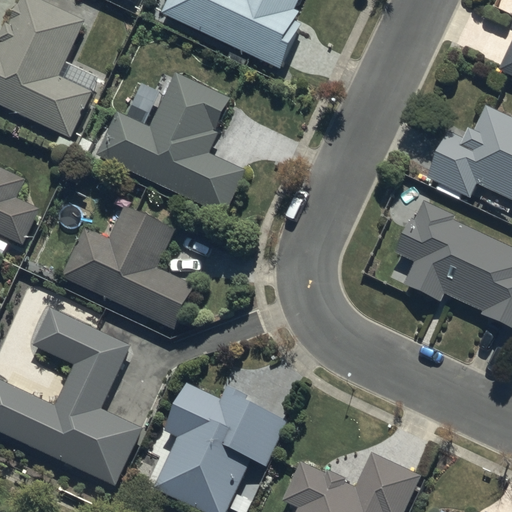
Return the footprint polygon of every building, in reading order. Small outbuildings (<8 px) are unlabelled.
[(75,152),(79,142),(75,140),(97,94),(94,93),(102,78),(69,62),(96,6),(83,0),(25,0),(13,26),(9,24),(2,39),(6,41),(2,51),(0,50),(0,104),(64,136),(60,146),(74,153),(75,152)] [(172,0),(165,14),(285,70),(306,25),(300,22),(304,13),(298,10),(302,0),(172,0)] [(511,51),(503,72),(511,76),(511,51)] [(122,113),(102,155),(230,217),(251,173),(212,154),(222,135),(218,133),(234,100),(179,74),(153,128),(122,113)] [(467,139),(452,132),(430,179),(473,198),(479,186),(511,200),(511,117),(490,107),(478,133),(471,130),(467,139)] [(0,235),(14,242),(26,248),(43,212),(21,201),(30,183),(0,168),(0,235)] [(457,217),(425,203),(399,255),(418,263),(407,286),(444,303),(448,295),(486,313),(485,316),(511,328),(511,248),(455,221),(457,217)] [(89,228),(65,278),(178,332),(200,287),(162,269),(180,229),(129,205),(113,240),(89,228)] [(134,347),(55,310),(37,347),(78,367),(59,407),(0,379),(0,430),(120,488),(147,430),(105,410),(134,347)] [(205,511),(231,511),(233,509),(238,511),(251,511),(256,503),(240,495),(256,462),(270,469),(293,422),(250,400),(252,396),(233,387),(230,394),(219,389),(216,395),(193,384),(169,433),(181,439),(158,489),(205,511)] [(407,511),(423,477),(373,453),(356,489),(347,485),(349,481),(330,472),(329,474),(305,463),(287,502),(301,508),(299,511),(407,511)]
